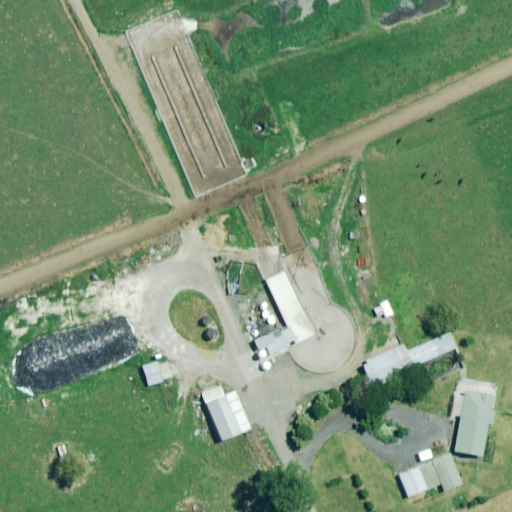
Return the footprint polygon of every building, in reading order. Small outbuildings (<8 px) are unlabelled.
[(286,329),(292,340),(294,344),(312,335),(281,271),(263,280),(286,329)] [(376,304),(378,307),(371,310),(375,318),(381,315),(383,319),(393,314),(385,299),(376,304)] [(292,340),(286,329),(272,336),(270,331),(251,340),(256,350),(263,347),(267,355),(286,346),(285,344),(292,340)] [(454,348),(447,333),(407,351),(413,366),(454,348)] [(412,371),(401,345),(360,363),(371,389),(412,371)] [(132,367),(127,359),(116,366),(121,374),(132,367)] [(159,381),(153,363),(138,368),(144,386),(159,381)] [(199,395),(208,416),(197,421),(209,446),(221,441),(249,428),(232,391),(222,396),(218,386),(199,395)] [(490,396),(461,391),(457,419),(454,419),(449,451),(479,456),(484,424),(490,425),(493,412),(488,411),(490,396)] [(430,462),(439,484),(441,491),(459,484),(448,455),(430,462)] [(439,484),(430,462),(397,475),(405,498),(439,484)]
